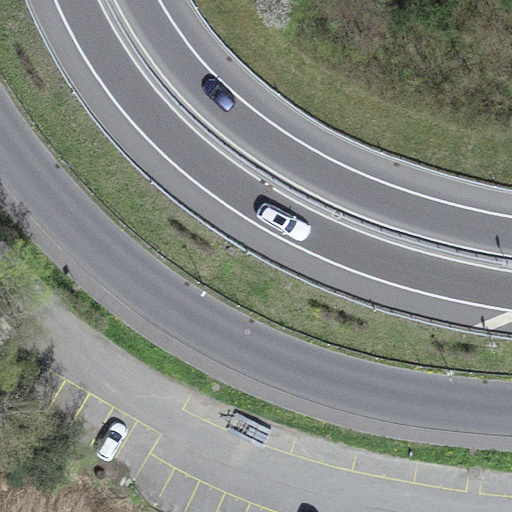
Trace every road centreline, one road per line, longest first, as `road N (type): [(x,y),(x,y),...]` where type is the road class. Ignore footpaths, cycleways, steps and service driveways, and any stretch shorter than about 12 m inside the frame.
road 1 (residential): [(511,411),(334,381),(211,328),(101,252),(0,135)]
road 2 (motorway): [(75,0),(133,96),(233,187),(353,250),(511,290)]
road 3 (motorway): [(511,237),(392,208),(264,144),(183,69),(137,0)]
